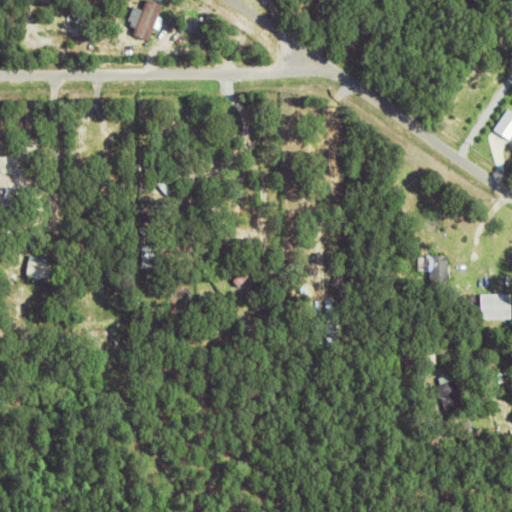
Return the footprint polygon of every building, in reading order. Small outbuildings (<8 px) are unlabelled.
[(135,33),(153,40),(165,3),(155,0),(148,0),(145,9),(137,6),(130,24),(137,27),(135,33)] [(369,1),(370,0),(392,0),(374,10),(369,1)] [(499,131),(511,137),(511,109),(510,108),(499,131)] [(80,128),(89,128),(90,162),(82,162),(80,128)] [(153,165),(159,160),(179,183),(173,188),(153,165)] [(145,172),(152,166),(174,193),(168,198),(145,172)] [(13,202),(13,192),(29,192),(29,202),(13,202)] [(27,249),(28,233),(36,233),(35,249),(27,249)] [(147,246),(157,246),(157,255),(147,256),(147,246)] [(233,282),(263,253),(269,260),(239,289),(233,282)] [(35,279),(28,278),(31,257),(51,259),(50,266),(60,267),(58,283),(56,282),(55,284),(35,281),(35,279)] [(431,258),(449,257),(450,288),(432,288),(431,258)] [(6,284),(7,277),(18,277),(18,285),(6,284)] [(511,293),(482,293),(481,318),(511,318),(511,293)] [(93,333),(86,334),(85,321),(92,321),(92,316),(101,316),(102,321),(124,320),(125,328),(93,329),(93,333)] [(128,346),(128,344),(126,344),(126,333),(127,333),(128,328),(134,328),(134,346),(128,346)] [(456,381),(464,408),(446,413),(438,387),(441,386),(440,380),(451,376),(453,382),(456,381)] [(455,427),(471,421),(479,446),(463,451),(455,427)]
